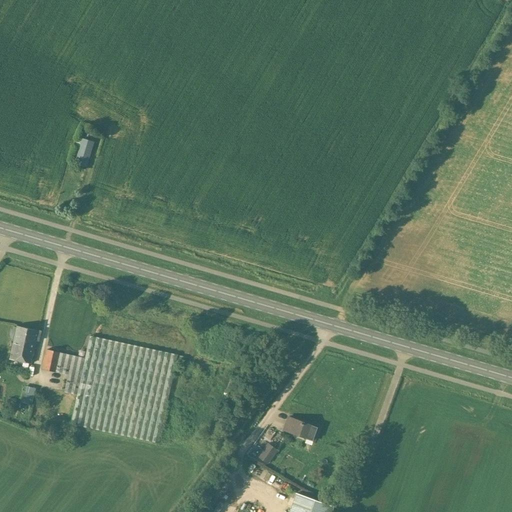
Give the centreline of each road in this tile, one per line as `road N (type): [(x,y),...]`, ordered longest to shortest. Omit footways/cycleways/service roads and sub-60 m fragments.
road 1 (primary): [(511,379),(0,229)]
road 2 (track): [(173,511),(303,336)]
